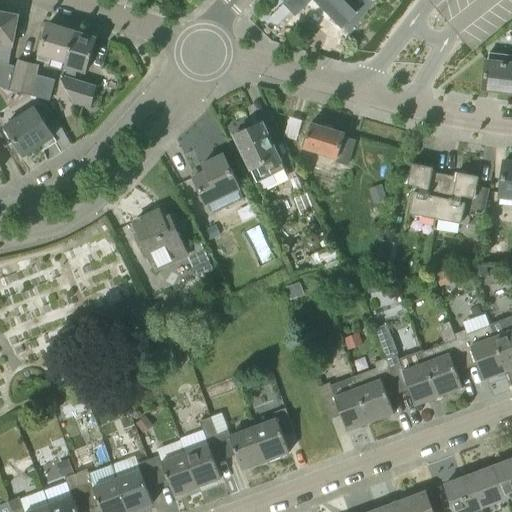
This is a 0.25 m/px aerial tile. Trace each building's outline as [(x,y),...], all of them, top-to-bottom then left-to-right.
[(287,0),(284,3),(296,16),(311,0),(314,0),(342,27),(355,14),(341,0),(287,0)] [(0,11),(0,44),(12,47),(18,15),(0,11)] [(65,62),(75,32),(49,24),(39,59),(49,63),(50,58),(65,62)] [(75,32),(65,62),(60,79),(72,101),(91,107),(96,88),(74,81),(77,69),(86,72),(97,38),(75,32)] [(486,61),(483,88),(511,91),(511,55),(489,53),(488,61),(486,61)] [(51,100),(57,79),(37,74),(40,65),(20,59),(11,89),(51,100)] [(0,86),(10,89),(15,66),(0,62),(0,86)] [(34,107),(5,125),(24,156),(38,147),(41,153),(57,143),(34,107)] [(262,123),(234,136),(256,182),(272,175),(269,168),(281,162),(262,123)] [(311,123),(303,148),(337,158),(336,162),(347,165),(355,140),(344,137),(345,133),(311,123)] [(206,171),(194,176),(207,203),(240,188),(223,154),(203,164),(206,171)] [(511,196),(511,160),(504,160),(500,196),(511,196)] [(436,219),(445,175),(432,172),(433,167),(413,163),(408,185),(420,187),(419,193),(414,192),(410,214),(436,219)] [(445,175),(436,219),(461,224),(465,202),(461,201),(463,195),(474,198),(473,206),(485,209),(489,187),(477,185),(479,176),(457,172),(456,177),(445,175)] [(375,203),(386,200),(382,185),(370,188),(375,203)] [(485,209),(473,206),(471,214),(483,216),(485,209)] [(159,210),(134,222),(156,269),(188,254),(170,218),(164,220),(159,210)] [(210,224),(214,232),(224,227),(220,219),(210,224)] [(381,240),(376,262),(389,265),(394,243),(381,240)] [(504,246),(487,244),(486,255),(503,256),(504,246)] [(354,265),(357,289),(374,287),(371,263),(354,265)] [(479,277),(489,273),(486,263),(475,267),(479,277)] [(450,271),(438,277),(442,286),(455,281),(450,271)] [(285,287),(290,300),(305,294),(300,281),(285,287)] [(490,325),(507,370),(511,368),(511,316),(490,324),(490,325)] [(507,370),(490,325),(467,334),(466,329),(454,333),(457,339),(467,367),(478,363),(484,379),(507,370)] [(351,349),(363,344),(359,335),(347,340),(351,349)] [(467,367),(457,339),(445,343),(423,351),(440,396),(463,387),(457,371),(467,367)] [(386,358),(399,394),(410,390),(415,405),(440,396),(423,351),(422,350),(398,359),(397,354),(386,358)] [(353,376),(370,421),(394,413),(388,398),(399,394),(386,358),(374,362),(376,368),(353,376)] [(370,421),(353,376),(331,385),(330,383),(318,388),(330,419),(341,415),(347,430),(370,421)] [(254,426),(267,461),(290,452),(284,437),(294,433),(285,408),(275,412),(277,417),(254,426)] [(145,433),(154,425),(146,416),(137,424),(145,433)] [(185,452),(198,486),(221,478),(216,463),(227,458),(218,434),(211,416),(199,421),(208,444),(185,452)] [(218,434),(227,458),(238,454),(243,469),(267,461),(254,426),(230,435),(228,430),(218,434)] [(149,459),(159,484),(170,480),(175,495),(198,486),(185,452),(162,461),(160,456),(149,459)] [(56,464),(62,477),(75,471),(69,457),(56,464)] [(117,478),(130,511),(154,503),(148,489),(159,484),(149,459),(138,464),(140,470),(117,478)] [(511,459),(494,466),(506,497),(511,494),(511,459)] [(130,511),(117,478),(112,465),(89,474),(87,469),(76,473),(90,510),(101,506),(103,511),(130,511)] [(470,475),(481,506),(506,497),(494,466),(470,475)] [(49,504),(51,511),(84,511),(90,510),(76,473),(66,477),(72,495),(49,504)] [(483,511),(481,506),(470,475),(445,484),(455,511),(483,511)] [(401,501),(405,511),(433,511),(426,492),(401,501)] [(10,502),(13,511),(51,511),(49,504),(26,511),(21,498),(10,502)] [(377,510),(377,511),(405,511),(401,501),(377,510)] [(13,511),(10,502),(0,505),(0,511),(13,511)]
